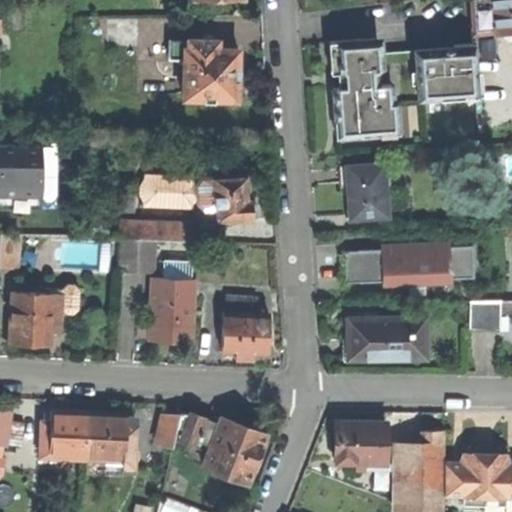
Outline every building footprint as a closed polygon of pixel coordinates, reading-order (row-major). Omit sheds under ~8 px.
[(467,0),(470,34),(494,32),(490,0),(467,0)] [(511,0),(490,0),(494,32),(510,30),(511,29),(511,0)] [(182,96),(235,98),(236,71),(237,49),(217,48),(217,39),(184,38),(184,40),(170,40),(169,57),(184,57),(182,96)] [(376,70),(374,39),(329,42),(331,73),(339,72),(374,70),(376,70)] [(415,50),(418,100),(477,97),(474,43),(453,44),(453,48),(439,48),(415,50)] [(339,80),(340,87),(375,85),(374,70),(339,72),(339,80)] [(340,87),(333,87),(336,136),(393,133),(390,84),(375,85),(340,87)] [(47,139),(0,138),(0,211),(45,213),(47,139)] [(347,219),(386,218),(384,164),(338,166),(339,183),(346,183),(347,197),(347,219)] [(193,203),(196,199),(195,183),(194,180),(194,174),(142,173),(142,179),(138,185),(138,194),(142,200),(141,206),(193,208),(193,203)] [(211,176),(213,205),(213,220),(251,219),(251,216),(255,212),(255,203),(248,196),(247,188),(246,174),(211,176)] [(203,206),(213,205),(211,176),(201,176),(195,183),(196,199),(203,206)] [(118,237),(121,237),(154,239),(190,240),(191,223),(119,220),(118,237)] [(0,264),(18,266),(19,234),(0,233),(0,264)] [(137,251),(153,252),(154,239),(121,237),(120,270),(136,270),(137,251)] [(450,282),(450,278),(448,245),(448,241),(399,243),(381,244),(381,248),(383,280),(383,285),(450,282)] [(448,245),(450,278),(474,277),(472,244),(448,245)] [(345,282),(383,280),(381,248),(343,250),(345,282)] [(152,271),(153,252),(137,251),(136,270),(152,271)] [(159,277),(191,278),(192,261),(160,260),(159,277)] [(194,278),(191,278),(159,277),(153,277),(152,300),(151,300),(149,339),(175,340),(192,340),(194,278)] [(61,289),(61,293),(60,308),(66,313),(72,313),(78,307),(79,288),(74,283),(66,283),(61,289)] [(30,342),(49,343),(50,329),(59,330),(60,308),(61,293),(11,291),(9,341),(30,342)] [(227,296),(226,311),(255,313),(256,298),(227,296)] [(511,301),(468,302),(467,332),(499,332),(499,315),(511,314),(511,301)] [(255,313),(226,311),(223,311),(221,351),(234,352),(234,357),(251,358),(251,353),(266,354),(267,335),(268,313),(255,313)] [(425,358),(424,315),(348,316),(348,327),(347,338),(351,338),(351,358),(425,358)] [(0,424),(8,425),(9,420),(11,409),(0,407),(0,424)] [(50,421),(49,456),(85,458),(87,410),(60,409),(51,408),(50,421)] [(123,459),(124,424),(125,411),(107,411),(87,410),(85,458),(123,459)] [(195,447),(206,417),(193,412),(179,411),(178,413),(172,437),(195,447)] [(172,437),(178,413),(161,414),(155,442),(170,446),(172,437)] [(206,417),(195,447),(207,452),(218,422),(206,417)] [(202,464),(248,481),(257,458),(266,434),(220,417),(218,422),(207,452),(202,464)] [(24,422),(9,420),(8,425),(6,442),(20,444),(24,422)] [(49,456),(50,421),(39,420),(38,462),(49,462),(49,456)] [(384,423),(335,422),(334,462),(348,462),(383,463),(384,423)] [(6,442),(8,425),(0,424),(0,444),(5,446),(6,442)] [(124,424),(123,459),(122,466),(133,466),(135,425),(124,424)] [(440,511),(441,431),(421,431),(420,511),(440,511)] [(458,462),(443,462),(442,496),(461,496),(461,505),(502,506),(504,496),(511,495),(511,463),(507,463),(505,454),(495,458),(483,462),(473,457),(462,452),(458,462)] [(168,500),(164,511),(189,511),(191,506),(168,500)]
